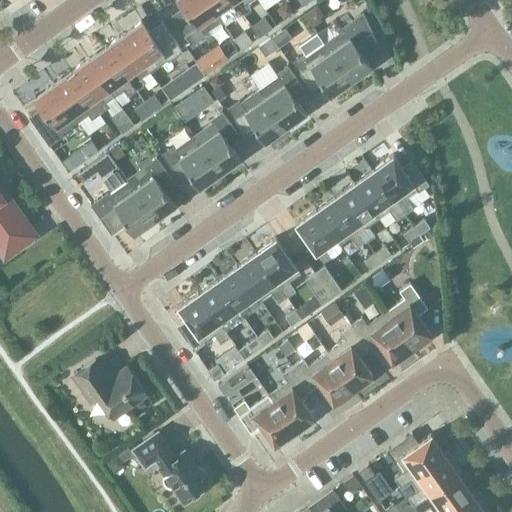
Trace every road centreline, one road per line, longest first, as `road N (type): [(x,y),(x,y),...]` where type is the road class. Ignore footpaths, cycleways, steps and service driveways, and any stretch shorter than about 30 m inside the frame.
road 1 (residential): [(120,290),(491,30)]
road 2 (residential): [(511,452),(447,361),(297,466)]
road 3 (residential): [(261,491),(120,290)]
road 4 (residential): [(120,290),(0,119)]
